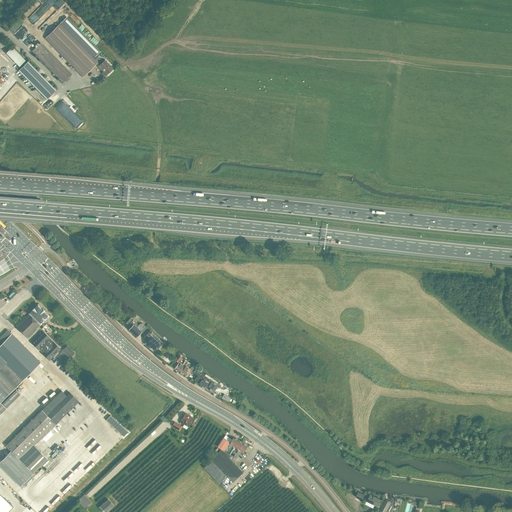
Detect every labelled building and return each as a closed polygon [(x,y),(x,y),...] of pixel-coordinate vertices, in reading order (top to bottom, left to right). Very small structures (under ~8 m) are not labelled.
[(67,17),(45,38),(83,77),(97,63),(99,65),(98,66),(101,70),(102,69),(104,71),(102,73),(105,76),(113,69),(104,60),(102,63),(99,60),(98,62),(94,58),(100,51),(67,17)] [(32,51),(57,76),(63,83),(71,76),(39,44),(32,51)] [(19,65),(24,60),(12,48),(7,52),(19,65)] [(28,61),(18,70),(31,83),(47,99),(56,90),(28,61)] [(29,313),(16,327),(27,337),(40,324),(40,325),(49,315),(38,304),(29,313)] [(140,323),(139,325),(133,320),(128,325),(131,327),(129,329),(137,336),(142,331),(146,327),(143,323),(140,323)] [(46,324),(42,329),(46,333),(51,329),(46,324)] [(149,335),(151,332),(147,328),(141,334),(146,338),(148,340),(146,342),(147,343),(146,344),(150,347),(150,346),(153,349),(156,346),(158,348),(162,343),(158,339),(156,341),(151,337),(149,335)] [(0,413),(6,408),(12,402),(20,393),(15,388),(38,365),(41,368),(42,367),(44,366),(40,363),(12,333),(11,333),(7,329),(0,336),(0,339),(3,342),(2,343),(0,345),(0,350),(11,361),(0,372),(0,413)] [(61,350),(56,344),(50,338),(43,331),(31,342),(39,349),(45,355),(50,360),(61,350)] [(74,353),(67,346),(64,349),(71,356),(74,353)] [(0,372),(11,361),(0,350),(0,372)] [(174,369),(180,372),(187,362),(185,361),(183,364),(180,361),(174,369)] [(187,362),(180,372),(185,376),(190,368),(188,367),(190,364),(187,362)] [(201,372),(196,368),(192,373),(198,376),(201,372)] [(211,390),(215,384),(204,377),(205,375),(203,374),(201,374),(200,375),(201,376),(203,378),(198,384),(204,388),(205,387),(211,390)] [(62,391),(42,410),(47,416),(67,396),(62,391)] [(79,401),(70,393),(53,410),(47,416),(56,424),(79,401)] [(35,417),(6,446),(11,451),(20,460),(34,447),(56,424),(47,416),(42,410),(35,417)] [(193,418),(185,413),(180,421),(183,422),(184,421),(185,422),(184,424),(188,427),(190,424),(189,423),(193,418)] [(181,426),(175,422),(172,426),(178,430),(181,426)] [(223,437),(217,447),(221,449),(229,454),(230,454),(232,450),(238,440),(234,437),(231,440),(230,442),(223,437)] [(234,451),(236,452),(242,443),(238,440),(232,450),(234,451)] [(236,452),(234,456),(237,457),(241,451),(242,452),(245,449),(247,446),(242,443),(236,452)] [(11,451),(0,462),(0,467),(20,487),(21,486),(47,460),(34,447),(20,460),(11,451)] [(203,467),(219,483),(227,476),(232,482),(243,472),(233,461),(232,460),(229,457),(230,454),(229,454),(221,449),(213,457),(213,458),(210,460),(203,467)] [(0,492),(0,511),(6,511),(13,506),(0,492)] [(362,501),(365,495),(359,492),(355,498),(362,501)] [(84,494),(79,499),(85,507),(91,502),(84,494)] [(368,500),(378,506),(383,498),(375,494),(374,497),(370,495),(368,500)] [(105,511),(114,505),(108,499),(98,507),(102,511),(105,511)] [(385,511),(391,502),(386,499),(380,510),(383,511),(385,511)]
